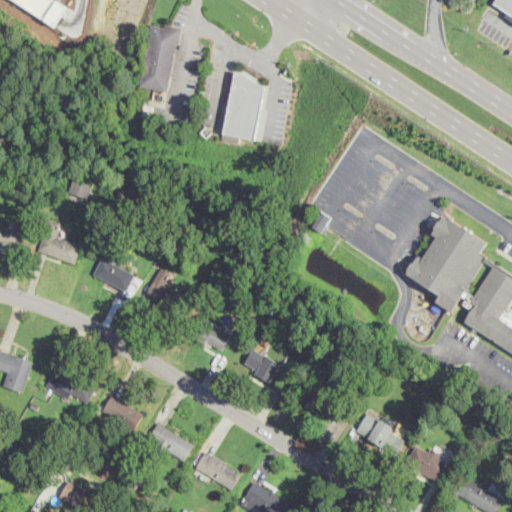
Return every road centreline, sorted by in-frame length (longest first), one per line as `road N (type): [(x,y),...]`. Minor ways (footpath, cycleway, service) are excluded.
road 1 (residential): [(402,511),(108,333),(0,291)]
road 2 (primary): [(274,0),(511,155)]
road 3 (primary): [(511,111),(342,0)]
